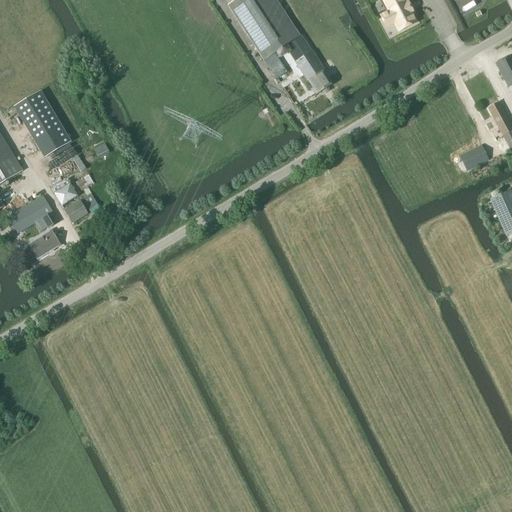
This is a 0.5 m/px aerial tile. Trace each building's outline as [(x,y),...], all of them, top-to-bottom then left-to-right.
[(273,0),(237,0),(229,6),(264,60),(298,38),(273,0)] [(407,2),(405,3),(403,0),(383,0),(389,12),(380,17),(386,27),(395,23),(399,32),(416,23),(411,14),(413,13),(407,2)] [(298,38),(285,46),(296,63),(305,76),(317,95),(323,91),(324,93),(325,93),(328,91),(329,90),(328,88),(330,86),(318,68),(319,67),(320,67),(311,53),(300,37),(298,38)] [(511,59),(510,57),(496,64),(508,88),(511,85),(511,59)] [(44,159),(70,143),(40,92),(13,108),(44,159)] [(511,151),(511,150),(511,127),(499,103),(488,109),(511,151)] [(0,185),(22,172),(0,134),(0,185)] [(467,172),(489,161),(482,146),(460,157),(467,172)] [(96,203),(91,194),(90,195),(87,189),(93,185),(88,176),(75,184),(80,193),(83,191),(86,197),(83,199),(91,214),(99,209),(96,203)] [(61,208),(77,198),(69,185),(53,195),(61,208)] [(506,238),(511,234),(511,195),(510,191),(490,200),(506,238)] [(43,197),(7,218),(17,234),(34,224),(39,233),(47,229),(48,230),(59,223),(52,213),(43,197)] [(72,224),(88,214),(80,201),(64,211),(72,224)] [(38,259),(59,246),(50,232),(29,245),(38,259)]
